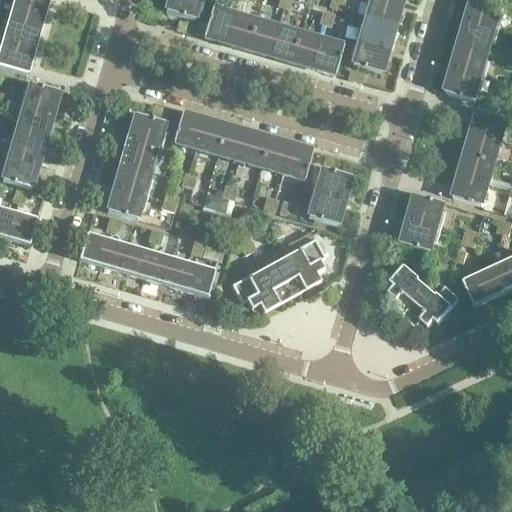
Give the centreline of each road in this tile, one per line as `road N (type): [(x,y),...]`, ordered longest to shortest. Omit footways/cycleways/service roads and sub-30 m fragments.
road 1 (residential): [(334,378),(43,291)]
road 2 (residential): [(407,118),(120,35)]
road 3 (residential): [(110,73),(395,158)]
road 4 (residential): [(334,378),(395,158)]
road 5 (residential): [(43,291),(110,73)]
road 6 (residential): [(377,390),(511,331)]
road 7 (residential): [(407,118),(441,0)]
